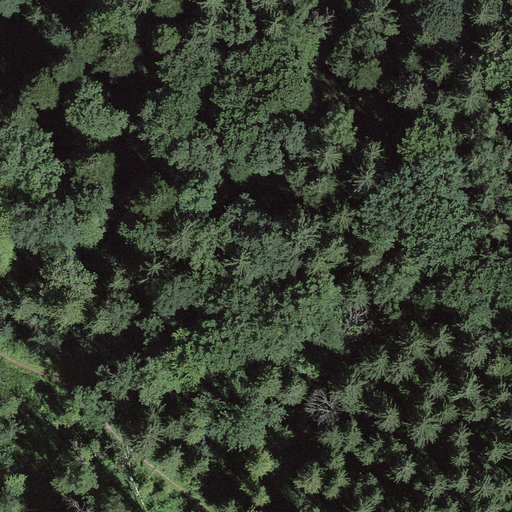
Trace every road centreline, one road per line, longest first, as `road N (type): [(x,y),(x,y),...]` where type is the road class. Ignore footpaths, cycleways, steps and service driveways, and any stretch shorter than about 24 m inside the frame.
road 1 (track): [(511,334),(249,393),(151,399),(76,389),(0,345)]
road 2 (track): [(198,511),(76,389)]
